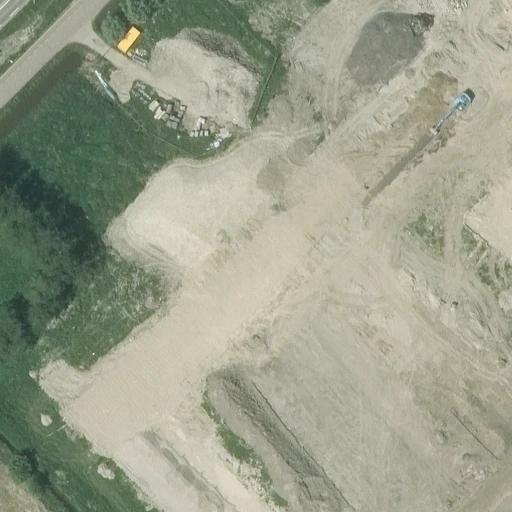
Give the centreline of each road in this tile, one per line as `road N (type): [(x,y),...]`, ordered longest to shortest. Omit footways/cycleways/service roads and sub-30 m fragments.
road 1 (residential): [(199,511),(105,420),(511,12)]
road 2 (unclassified): [(0,95),(96,0)]
